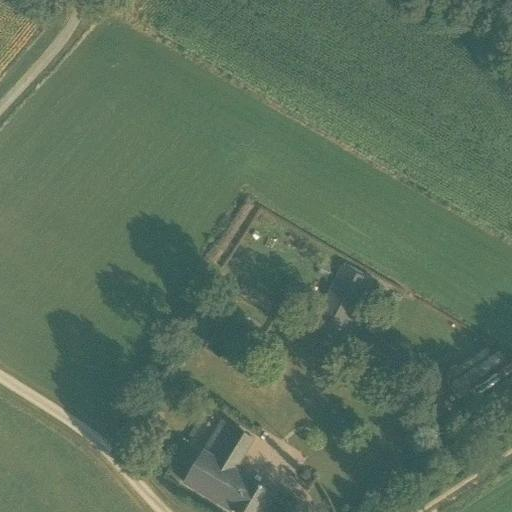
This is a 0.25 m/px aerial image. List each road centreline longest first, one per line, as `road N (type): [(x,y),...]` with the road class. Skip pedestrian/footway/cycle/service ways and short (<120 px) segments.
road 1 (unclassified): [(164,511),(61,396),(0,361)]
road 2 (unclassified): [(0,120),(94,0)]
